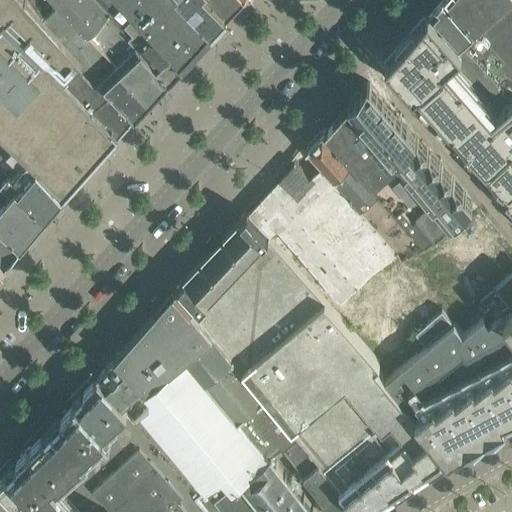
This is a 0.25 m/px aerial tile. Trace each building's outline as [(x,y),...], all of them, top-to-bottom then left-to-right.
[(118,132),(64,76),(80,63),(84,60),(41,14),(28,0),(0,0),(0,130),(28,155),(63,194),(65,191),(74,181),(115,136),(118,132)] [(169,76),(111,12),(90,32),(88,34),(56,0),(55,0),(41,14),(84,60),(80,63),(96,80),(101,76),(135,113),(169,76)] [(90,32),(111,12),(99,0),(56,0),(88,34),(90,32)] [(99,0),(111,12),(169,76),(183,61),(126,0),(99,0)] [(183,0),(126,0),(183,61),(212,30),(183,0)] [(183,0),(212,30),(227,14),(213,0),(183,0)] [(213,0),(227,14),(240,0),(213,0)] [(438,0),(430,10),(428,12),(497,89),(508,80),(511,84),(511,66),(488,40),(451,0),(438,0)] [(511,0),(451,0),(488,40),(511,66),(511,0)] [(428,12),(384,62),(412,94),(418,89),(511,197),(511,85),(508,81),(495,92),(460,52),(461,50),(428,12)] [(96,80),(80,63),(64,76),(118,132),(135,113),(101,76),(96,80)] [(348,102),(347,102),(409,174),(441,212),(425,226),(432,235),(472,202),(368,81),(348,102)] [(340,111),(333,119),(326,127),(353,159),(355,161),(363,153),(393,188),(409,174),(347,102),(340,111)] [(344,167),(353,159),(326,127),(307,146),(322,164),(345,191),(355,181),(344,167)] [(45,215),(63,194),(28,155),(0,130),(0,163),(29,190),(25,194),(45,215)] [(248,210),(247,211),(268,236),(277,228),(338,301),(382,263),(384,262),(392,255),(395,252),(396,251),(395,250),(345,191),(322,164),(321,165),(318,167),(310,174),(308,176),(295,160),(293,162),(249,209),(248,210)] [(0,223),(21,244),(21,243),(45,215),(25,194),(29,190),(0,163),(0,223)] [(511,250),(475,205),(427,245),(476,300),(511,269),(511,250)] [(251,378),(265,395),(361,511),(448,454),(396,391),(384,377),(375,366),(379,363),(365,347),(281,251),(268,236),(247,211),(179,283),(195,302),(191,307),(220,341),(251,378)] [(0,223),(0,256),(6,262),(21,244),(0,223)] [(511,301),(511,273),(486,295),(494,304),(504,296),(510,303),(511,301)] [(332,510),(333,511),(360,511),(361,511),(265,395),(251,378),(220,341),(191,307),(195,302),(179,283),(178,284),(179,284),(175,288),(174,287),(173,288),(178,293),(158,310),(154,307),(115,351),(117,353),(115,355),(150,392),(150,400),(141,408),(135,414),(204,487),(220,474),(222,477),(224,479),(229,486),(238,479),(270,454),(280,447),(332,510)] [(471,300),(452,317),(455,321),(462,330),(482,313),(471,300)] [(511,310),(505,317),(501,312),(489,322),(483,315),(463,332),(454,321),(423,347),(385,378),(448,454),(450,452),(463,444),(465,443),(465,444),(482,434),(506,421),(506,420),(511,417),(511,310)] [(449,322),(439,310),(413,333),(423,345),(449,322)] [(128,395),(141,408),(150,400),(150,392),(115,355),(97,374),(122,400),(128,395)] [(203,487),(122,400),(97,374),(53,422),(0,475),(0,481),(18,500),(15,503),(23,511),(211,511),(197,493),(203,487)] [(317,511),(270,454),(238,479),(257,503),(264,511),(317,511)] [(204,487),(203,487),(197,493),(211,511),(243,511),(251,506),(252,507),(257,503),(238,479),(229,486),(224,479),(220,474),(204,487)]
